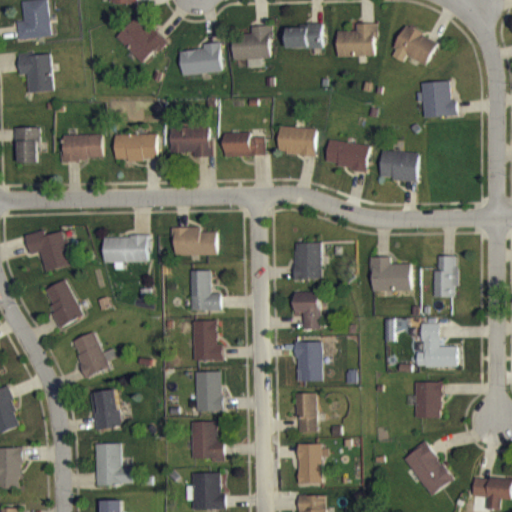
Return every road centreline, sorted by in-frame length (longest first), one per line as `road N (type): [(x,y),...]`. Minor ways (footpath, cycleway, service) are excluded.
road 1 (residential): [(511,216),(371,221),(318,199),(0,205)]
road 2 (residential): [(459,0),(475,5),(497,76),(502,423)]
road 3 (residential): [(70,511),(73,460),(62,389),(14,303),(0,205)]
road 4 (residential): [(267,201),(270,511)]
